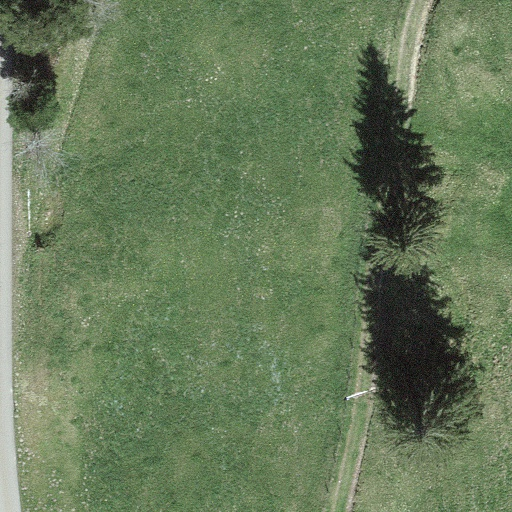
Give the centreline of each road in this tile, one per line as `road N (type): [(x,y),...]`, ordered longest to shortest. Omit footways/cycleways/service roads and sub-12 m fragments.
road 1 (track): [(340,511),(420,0)]
road 2 (unclassified): [(8,511),(0,449),(0,0)]
